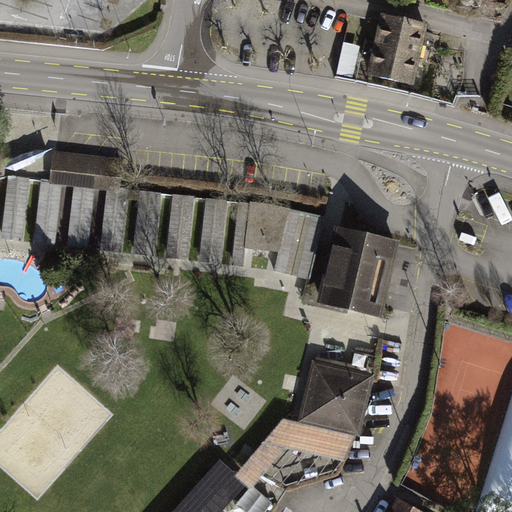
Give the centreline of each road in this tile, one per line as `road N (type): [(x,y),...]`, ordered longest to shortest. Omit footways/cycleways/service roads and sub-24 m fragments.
road 1 (unclassified): [(456,140),(408,404),(375,478),(346,511)]
road 2 (primary): [(456,140),(175,90)]
road 3 (residential): [(328,0),(507,37)]
road 4 (primary): [(175,90),(0,73)]
